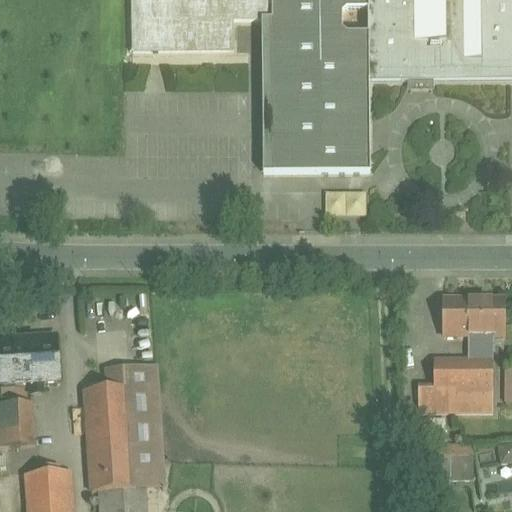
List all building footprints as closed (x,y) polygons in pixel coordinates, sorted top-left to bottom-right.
[(511,0),(131,0),(132,54),(233,54),(233,24),(261,24),(262,178),(372,177),(371,86),(511,85),(511,0)] [(218,89),(239,91),(240,80),(219,78),(218,89)] [(327,219),(367,218),(367,194),(326,194),(327,219)] [(505,303),(444,303),(444,338),(469,339),(469,363),(434,363),(434,392),(434,394),(493,394),(493,338),(505,338),(505,303)] [(57,341),(19,344),(19,341),(0,341),(0,354),(2,388),(4,388),(4,385),(17,384),(17,387),(60,383),(57,341)] [(128,390),(85,393),(92,495),(100,495),(136,492),(136,491),(135,474),(163,472),(156,370),(126,373),(128,390)] [(493,394),(434,394),(434,392),(419,392),(419,416),(493,416),(493,394)] [(32,405),(0,406),(0,449),(34,448),(32,405)] [(511,447),(498,449),(500,467),(511,465),(511,447)] [(470,449),(438,449),(439,484),(471,483),(470,449)] [(494,454),(480,457),(481,465),(495,463),(494,454)] [(59,471),(38,472),(39,479),(27,479),(28,511),(73,511),(72,477),(60,477),(59,471)] [(136,492),(100,495),(101,511),(146,511),(145,490),(136,491),(136,492)]
